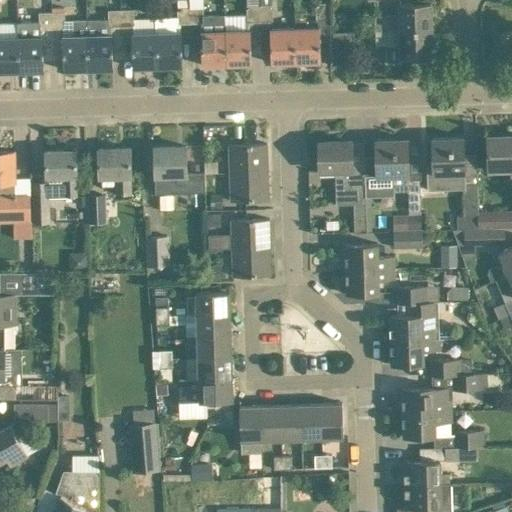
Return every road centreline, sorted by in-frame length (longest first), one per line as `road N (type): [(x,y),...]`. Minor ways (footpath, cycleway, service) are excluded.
road 1 (residential): [(0,108),(286,100)]
road 2 (residential): [(363,380),(255,384),(252,292),(296,290)]
road 3 (residential): [(296,290),(286,100)]
road 4 (residential): [(286,100),(467,95)]
road 5 (residential): [(368,511),(363,380)]
